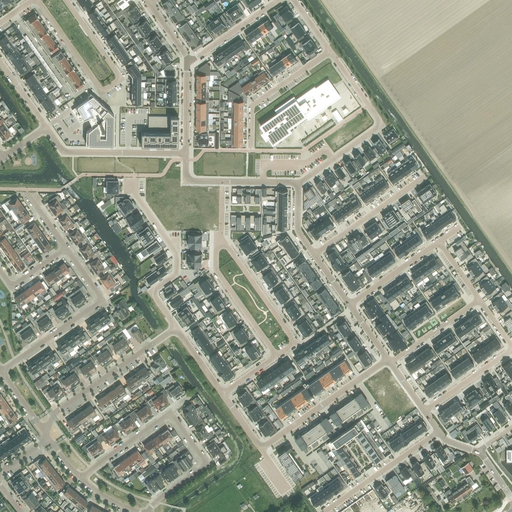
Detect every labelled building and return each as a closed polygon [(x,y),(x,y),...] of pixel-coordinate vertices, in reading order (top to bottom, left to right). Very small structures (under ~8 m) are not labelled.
[(84,9),(88,6),(89,7),(93,5),(89,0),(86,0),(81,4),(84,9)] [(128,4),(126,0),(118,0),(115,2),(117,6),(119,5),(122,8),(128,4)] [(162,4),(166,9),(173,3),(171,0),(168,0),(167,0),(166,0),(164,2),(165,2),(162,4)] [(169,13),(176,8),(175,5),(177,3),(175,2),(173,3),(166,9),(169,13)] [(245,9),(240,2),(232,7),(239,17),(242,15),(242,14),(244,13),(242,11),(245,9)] [(123,10),(128,17),(138,10),(135,5),(130,9),(129,7),(130,6),(129,6),(123,10)] [(190,5),(187,7),(192,14),(195,12),(190,5)] [(275,10),(280,17),(291,10),(287,5),(284,8),(282,5),(275,10)] [(195,12),(197,15),(206,9),(204,6),(198,10),(195,12)] [(87,13),(90,18),(100,11),(96,7),(87,13)] [(224,13),(229,20),(232,18),(233,20),(235,19),(236,20),(239,17),(232,7),(224,13)] [(172,17),(182,11),(181,10),(179,12),(176,8),(169,13),(172,17)] [(141,14),(138,10),(128,17),(132,23),(138,19),(136,17),(141,14)] [(281,17),(287,24),(292,20),(291,18),(294,15),(291,11),(291,10),(280,17),(280,18),(281,17)] [(93,22),(103,16),(104,15),(101,11),(100,11),(90,18),(93,22)] [(179,20),(180,22),(185,18),(184,16),(182,13),(183,12),(182,11),(172,17),(175,22),(179,20)] [(35,14),(25,21),(28,26),(32,31),(35,35),(38,40),(42,45),(45,50),(49,55),(59,48),(55,42),(48,33),(49,33),(45,28),(38,19),(35,14)] [(226,26),(224,24),(227,22),(222,14),(214,20),(221,29),(226,26)] [(96,27),(106,20),(103,16),(93,22),(96,27)] [(179,27),(182,32),(192,25),(189,21),(188,21),(186,19),(181,23),(182,25),(179,27)] [(273,27),(268,19),(264,23),(269,30),(273,27)] [(99,31),(109,25),(107,26),(104,22),(106,21),(106,20),(96,27),(99,31)] [(134,25),(138,31),(148,24),(146,20),(141,24),(139,22),(140,21),(134,25)] [(211,33),(214,31),(215,33),(221,29),(214,20),(206,25),(211,33)] [(288,26),(293,33),(302,27),(299,22),(295,24),(294,22),(288,26)] [(264,33),(269,30),(264,23),(263,23),(259,26),(264,33)] [(151,28),(148,24),(138,31),(143,38),(149,34),(149,33),(148,34),(146,32),(151,28)] [(103,36),(112,29),(109,25),(99,31),(100,32),(100,31),(103,36)] [(185,36),(193,31),(191,28),(193,27),(192,25),(182,32),(185,36)] [(264,33),(259,26),(255,29),(260,36),(264,33)] [(293,33),(298,41),(304,37),(302,34),(306,32),(302,27),(293,33)] [(260,36),(255,29),(250,32),(255,39),(260,36)] [(188,41),(196,35),(198,34),(199,34),(197,32),(195,33),(193,31),(185,36),(188,41)] [(0,44),(1,45),(12,37),(11,35),(9,37),(5,32),(0,35),(0,44)] [(255,39),(250,32),(246,35),(251,43),(255,39)] [(109,45),(119,38),(115,34),(106,40),(109,45)] [(191,45),(202,38),(201,38),(199,40),(197,37),(199,36),(198,34),(196,35),(188,41),(191,45)] [(148,46),(149,46),(159,39),(156,35),(151,38),(150,36),(145,39),(149,45),(148,46)] [(4,50),(13,43),(11,41),(14,39),(12,37),(1,45),(4,50)] [(109,45),(112,50),(122,43),(119,38),(109,45)] [(194,50),(197,48),(197,49),(200,47),(200,46),(203,44),(201,41),(203,40),(202,38),(191,45),(194,50)] [(305,50),(314,44),(314,43),(310,39),(307,41),(305,38),(299,43),(305,50)] [(162,43),(159,39),(149,46),(153,52),(153,53),(159,48),(158,49),(157,47),(162,43)] [(240,39),(236,42),(242,52),(245,50),(246,51),(250,48),(245,41),(242,42),(240,39)] [(242,52),(236,42),(231,45),(238,55),(242,52)] [(7,55),(14,49),(11,45),(13,43),(4,50),(7,55)] [(116,54),(125,47),(122,43),(112,50),(113,50),(116,54)] [(311,59),(317,55),(314,51),(318,48),(314,44),(305,50),(311,59)] [(238,55),(231,45),(227,49),(233,58),(238,55)] [(140,53),(136,46),(133,48),(132,49),(137,56),(140,53)] [(119,58),(129,51),(128,49),(126,50),(124,48),(125,47),(116,54),(119,58)] [(14,49),(7,55),(10,59),(18,54),(20,52),(16,48),(14,49)] [(233,58),(227,49),(223,52),(222,51),(229,61),(233,58)] [(155,54),(160,60),(169,54),(166,50),(161,53),(160,51),(161,51),(160,50),(155,54)] [(51,57),(74,91),(84,84),(81,79),(80,79),(74,70),(71,65),(70,65),(60,51),(51,57)] [(122,63),(125,61),(127,63),(133,59),(128,52),(130,51),(129,51),(119,58),(122,63)] [(229,61),(222,51),(218,55),(225,64),(229,61)] [(18,54),(10,59),(14,64),(25,56),(23,57),(20,52),(18,54)] [(296,60),(291,52),(287,55),(286,55),(292,63),(296,60)] [(172,58),(169,54),(160,60),(164,67),(169,63),(167,61),(172,58)] [(218,69),(225,64),(218,55),(213,58),(216,61),(213,63),(218,69)] [(287,66),(292,63),(286,55),(282,58),(287,66)] [(25,56),(14,64),(17,68),(24,63),(26,62),(24,59),(26,58),(25,56)] [(283,69),(287,66),(282,58),(282,59),(278,62),(283,69)] [(127,63),(124,65),(127,68),(126,68),(129,73),(138,66),(135,62),(133,59),(127,63)] [(17,68),(20,73),(21,72),(23,75),(31,69),(26,62),(24,63),(17,68)] [(278,72),(283,69),(278,62),(273,65),(278,72)] [(199,75),(197,75),(210,75),(210,65),(208,65),(207,63),(199,68),(199,75)] [(165,76),(175,76),(175,72),(174,72),(174,71),(174,72),(173,72),(173,69),(170,64),(163,69),(165,71),(165,76)] [(269,68),(274,76),(278,72),(273,65),(269,68)] [(132,77),(141,74),(136,68),(138,67),(138,66),(129,73),(132,77)] [(265,82),(269,79),(269,77),(270,76),(268,73),(265,69),(258,73),(265,82)] [(258,72),(253,75),(260,85),(262,84),(265,82),(258,73),(258,72)] [(28,84),(40,76),(38,75),(36,76),(34,73),(25,80),(28,84)] [(260,85),(253,75),(249,78),(256,88),(259,86),(260,85)] [(32,89),(41,82),(39,80),(41,78),(40,76),(28,84),(32,89)] [(256,88),(249,78),(245,81),(251,91),(253,90),(256,88)] [(165,87),(176,88),(176,82),(171,82),(172,79),(165,79),(165,82),(165,87)] [(328,80),(316,89),(314,87),(296,100),(294,97),(276,110),(278,113),(260,125),(264,131),(262,133),(266,139),(269,137),(273,144),(292,131),(289,128),(306,116),(309,119),(340,97),(328,80)] [(240,84),(244,91),(247,94),(250,92),(251,91),(245,81),(240,84)] [(35,94),(45,86),(44,85),(42,86),(40,83),(41,83),(41,82),(32,89),(35,94)] [(238,82),(229,88),(239,94),(241,93),(243,91),(244,91),(240,84),(238,82)] [(38,98),(45,93),(42,89),(45,86),(35,94),(38,98)] [(239,96),(228,90),(228,102),(234,102),(243,102),(243,101),(239,101),(239,100),(239,97),(239,96)] [(197,91),(197,97),(201,97),(201,100),(209,100),(209,97),(209,91),(197,91)] [(41,103),(51,96),(49,94),(47,95),(45,93),(38,98),(41,103)] [(88,98),(72,110),(79,121),(90,116),(94,125),(88,130),(88,144),(113,144),(114,115),(92,95),(88,98)] [(44,107),(54,101),(51,96),(41,103),(44,107)] [(135,104),(135,106),(143,106),(143,98),(131,98),(132,98),(132,103),(135,104)] [(48,112),(50,110),(52,113),(59,108),(54,101),(44,107),(48,112)] [(336,110),(332,113),(338,122),(343,119),(336,110)] [(141,133),(141,145),(145,146),(145,144),(148,144),(148,145),(148,146),(152,146),(152,144),(155,144),(155,146),(160,146),(160,144),(162,144),(162,146),(167,146),(167,144),(170,144),(170,146),(174,146),(174,144),(178,144),(178,120),(176,120),(176,116),(170,116),(148,116),(148,128),(170,128),(170,133),(141,133)] [(4,121),(0,123),(0,134),(8,129),(3,121),(4,121)] [(197,124),(196,130),(200,130),(200,133),(208,133),(208,124),(197,124)] [(14,136),(8,129),(0,134),(0,136),(1,137),(0,139),(1,140),(3,140),(4,139),(6,138),(8,140),(14,136)] [(393,129),(383,136),(389,143),(398,137),(393,129)] [(198,145),(209,145),(209,138),(208,138),(208,133),(200,133),(200,138),(198,138),(198,145)] [(374,143),(373,143),(373,144),(380,153),(386,149),(379,139),(378,140),(377,139),(374,142),(374,143)] [(404,147),(408,153),(413,149),(409,144),(404,147)] [(363,150),(370,160),(376,156),(377,158),(380,156),(374,148),(372,150),(369,146),(363,150)] [(353,157),(360,166),(368,160),(364,155),(362,157),(359,153),(353,157)] [(403,157),(406,161),(413,170),(414,169),(418,166),(414,161),(411,157),(408,159),(405,156),(403,157)] [(348,168),(347,169),(349,172),(350,172),(351,173),(354,170),(356,172),(360,170),(354,161),(352,163),(350,160),(344,163),(348,168)] [(406,161),(401,164),(408,173),(413,170),(406,161)] [(401,164),(397,167),(403,176),(408,173),(401,164)] [(339,167),(334,170),(340,179),(344,176),(345,178),(349,175),(343,166),(340,168),(339,167)] [(403,176),(397,167),(392,170),(399,179),(403,176)] [(397,181),(399,179),(392,170),(387,174),(392,180),(391,180),(394,184),(398,182),(397,181)] [(326,177),(325,177),(331,187),(336,184),(341,191),(344,189),(333,173),(330,175),(329,174),(328,175),(328,174),(325,176),(326,177)] [(381,176),(377,179),(384,190),(387,188),(387,187),(388,186),(388,187),(389,187),(381,176)] [(107,178),(107,187),(118,187),(118,181),(114,181),(114,178),(107,178)] [(373,183),(380,193),(382,191),(384,190),(377,179),(374,181),(376,183),(374,185),(373,183)] [(320,180),(315,184),(322,193),(329,188),(325,182),(322,183),(320,180)] [(368,185),(375,196),(378,194),(379,193),(380,193),(373,183),(369,186),(368,185)] [(430,198),(437,193),(430,183),(423,188),(430,198)] [(151,184),(151,191),(156,196),(154,197),(160,202),(159,203),(162,206),(165,208),(163,209),(169,214),(167,215),(172,219),(177,219),(177,220),(185,220),(188,220),(195,220),(195,192),(184,192),(184,193),(176,193),(176,184),(165,184),(162,186),(161,184),(151,184)] [(368,185),(363,188),(371,199),(374,197),(373,197),(375,196),(368,185)] [(304,192),(304,211),(304,209),(317,200),(321,206),(325,203),(313,186),(312,186),(304,192)] [(107,187),(107,198),(110,198),(110,195),(114,195),(114,193),(118,193),(118,187),(107,187)] [(232,195),(232,203),(237,203),(237,202),(241,202),(241,203),(241,195),(241,188),(237,188),(237,195),(232,195)] [(241,195),(241,203),(246,203),(246,202),(250,202),(250,203),(250,196),(250,188),(246,188),(246,195),(242,195),(241,195)] [(250,196),(250,203),(255,203),(255,202),(261,202),(262,202),(262,188),(255,188),(255,196),(251,196),(250,196)] [(361,190),(359,192),(366,202),(367,202),(366,202),(368,201),(371,199),(363,188),(363,189),(365,191),(363,192),(361,190)] [(416,197),(421,204),(423,202),(423,203),(430,198),(423,188),(416,193),(419,196),(417,198),(416,197)] [(51,211),(61,204),(59,201),(61,199),(60,197),(59,197),(57,195),(49,201),(51,203),(48,205),(50,207),(49,208),(51,211)] [(354,195),(349,198),(357,209),(360,207),(359,207),(361,206),(354,195)] [(116,201),(121,209),(130,202),(128,199),(123,199),(123,197),(116,197),(116,201)] [(4,203),(9,210),(11,209),(20,203),(17,198),(12,201),(10,199),(4,203)] [(350,199),(346,202),(352,212),(353,212),(352,212),(354,211),(357,209),(349,198),(349,199),(350,199)] [(405,201),(411,210),(415,208),(418,212),(422,210),(414,199),(411,201),(409,198),(405,201)] [(407,213),(411,210),(405,201),(400,204),(403,207),(399,210),(407,220),(411,218),(407,213)] [(53,213),(54,213),(55,215),(60,211),(62,214),(68,210),(63,202),(61,204),(51,211),(53,213)] [(119,210),(123,217),(132,211),(130,209),(134,207),(130,202),(121,209),(119,210)] [(342,203),(340,205),(348,215),(349,214),(350,214),(352,212),(346,202),(345,203),(346,204),(344,206),(342,203)] [(24,208),(20,203),(11,209),(15,214),(24,208)] [(336,204),(334,205),(344,218),(345,217),(348,215),(340,205),(338,206),(337,204),(336,204)] [(338,210),(331,215),(336,222),(338,221),(339,222),(339,221),(341,220),(344,218),(334,205),(334,206),(338,210)] [(442,205),(439,207),(449,222),(456,218),(449,208),(448,210),(446,208),(445,209),(442,205)] [(441,214),(438,216),(445,225),(449,222),(439,207),(440,210),(439,211),(441,214)] [(27,212),(24,208),(15,214),(18,219),(27,212)] [(394,223),(402,218),(398,211),(395,213),(393,209),(389,212),(388,213),(394,223)] [(68,210),(62,214),(63,216),(59,220),(60,222),(59,222),(61,225),(71,218),(69,215),(72,214),(70,212),(68,210)] [(31,217),(27,212),(18,219),(21,224),(23,223),(31,217)] [(124,219),(128,225),(141,217),(140,216),(138,213),(133,216),(131,213),(124,219)] [(387,228),(394,223),(388,213),(386,214),(382,217),(385,220),(382,222),(387,228)] [(434,214),(432,216),(441,228),(445,225),(438,216),(436,218),(434,214)] [(231,215),(231,222),(237,222),(237,230),(241,230),(241,223),(241,215),(241,216),(237,216),(237,215),(231,215)] [(241,215),(241,223),(246,223),(246,230),(250,230),(250,223),(250,215),(250,216),(246,216),(246,215),(241,215)] [(250,215),(250,223),(255,223),(255,230),(261,230),(261,216),(255,216),(255,215),(250,215)] [(332,222),(333,221),(330,216),(323,220),(322,218),(329,229),(334,225),(332,222)] [(432,220),(430,222),(436,232),(437,232),(436,231),(441,228),(432,216),(430,217),(432,220)] [(141,217),(128,225),(133,232),(141,226),(139,224),(143,221),(141,218),(141,217)] [(70,226),(72,229),(78,224),(77,222),(76,222),(75,222),(72,218),(71,218),(61,225),(63,228),(64,228),(66,230),(70,226)] [(329,229),(322,218),(320,220),(321,222),(319,224),(325,232),(329,229)] [(424,220),(422,221),(432,235),(436,232),(430,222),(427,224),(424,220)] [(12,228),(7,221),(4,223),(3,224),(8,231),(12,228)] [(419,226),(417,227),(423,235),(424,234),(427,238),(432,235),(422,221),(425,225),(421,228),(419,226)] [(28,234),(38,227),(34,222),(25,229),(28,234)] [(377,235),(385,229),(380,222),(377,224),(376,222),(370,225),(377,235)] [(16,231),(22,227),(24,225),(23,223),(21,224),(14,229),(16,231)] [(315,223),(313,225),(314,227),(320,235),(325,232),(319,224),(316,225),(315,223)] [(78,224),(72,229),(74,231),(69,234),(70,236),(70,237),(72,240),(80,234),(82,233),(79,228),(80,227),(78,224)] [(272,224),(272,235),(282,232),(282,230),(283,230),(283,229),(287,229),(287,224),(272,224)] [(364,233),(369,240),(377,235),(370,225),(365,229),(367,231),(364,233)] [(28,234),(26,235),(27,238),(30,236),(32,239),(41,232),(38,227),(28,234)] [(135,233),(139,240),(151,232),(147,227),(144,229),(143,228),(135,233)] [(311,229),(307,232),(311,237),(313,235),(315,239),(320,235),(314,227),(311,229)] [(414,233),(411,235),(418,244),(422,241),(417,233),(416,232),(414,229),(412,231),(414,233)] [(41,232),(32,239),(34,241),(31,243),(33,245),(35,244),(35,243),(44,237),(41,232)] [(151,232),(139,240),(144,246),(152,241),(151,239),(154,236),(151,232)] [(0,246),(1,247),(10,241),(5,234),(0,236),(0,239),(1,240),(0,240),(0,246)] [(83,239),(80,234),(72,240),(74,243),(75,242),(76,244),(81,241),(82,243),(89,239),(90,238),(89,236),(88,237),(87,236),(83,239)] [(239,243),(243,249),(253,242),(248,234),(241,239),(241,240),(242,239),(244,240),(239,243)] [(284,236),(276,241),(279,246),(290,238),(287,234),(284,236)] [(361,248),(368,243),(363,235),(361,237),(359,234),(355,236),(355,235),(355,236),(354,237),(354,236),(353,237),(354,237),(353,237),(361,248)] [(411,235),(407,238),(413,248),(418,244),(411,235)] [(48,242),(44,237),(35,243),(35,244),(39,248),(40,247),(48,242)] [(354,253),(361,248),(353,237),(353,238),(352,237),(352,238),(351,239),(351,238),(351,239),(348,241),(350,244),(349,246),(354,253)] [(459,248),(455,251),(458,255),(468,248),(462,241),(464,240),(464,239),(462,237),(455,242),(459,248)] [(290,238),(279,246),(280,245),(283,250),(293,243),(290,238)] [(401,239),(409,251),(413,248),(407,238),(403,241),(401,239)] [(80,252),(82,255),(91,249),(93,247),(91,244),(90,242),(91,242),(90,240),(89,239),(82,243),(84,246),(79,249),(81,251),(80,252)] [(400,243),(398,245),(405,254),(409,251),(401,239),(399,241),(400,243)] [(10,241),(1,247),(4,252),(12,247),(10,244),(12,243),(10,241)] [(140,252),(143,257),(153,250),(154,253),(160,249),(159,246),(156,241),(140,252)] [(51,247),(48,242),(40,247),(44,252),(40,254),(42,257),(48,253),(47,250),(51,247)] [(258,249),(253,242),(243,249),(247,254),(251,251),(252,253),(251,254),(258,249)] [(293,243),(283,250),(284,249),(287,254),(286,254),(296,248),(293,243)] [(398,245),(393,248),(398,255),(400,257),(404,254),(405,254),(398,245)] [(13,249),(12,247),(4,252),(7,257),(18,249),(17,246),(13,249)] [(331,253),(327,255),(331,260),(330,260),(340,254),(334,246),(328,250),(331,253)] [(372,246),(363,252),(365,255),(374,249),(372,246)] [(18,249),(7,257),(10,261),(20,255),(18,253),(21,250),(20,248),(18,249)] [(296,248),(286,254),(290,259),(299,252),(296,248)] [(468,248),(458,255),(461,260),(465,257),(467,260),(473,256),(468,248)] [(91,249),(82,255),(84,258),(85,257),(86,259),(91,256),(93,258),(99,254),(97,251),(94,253),(91,249)] [(395,260),(393,258),(395,257),(390,250),(384,254),(391,264),(395,260)] [(99,254),(93,258),(95,260),(90,264),(91,266),(90,266),(92,269),(101,263),(103,262),(99,258),(101,256),(100,255),(103,253),(102,251),(101,252),(99,254)] [(255,265),(264,258),(259,251),(252,256),(253,256),(254,255),(255,257),(251,260),(255,265)] [(160,255),(158,252),(152,256),(158,264),(164,259),(164,260),(165,259),(165,258),(167,257),(164,252),(160,255)] [(361,257),(365,255),(363,252),(356,257),(358,260),(359,259),(361,257)] [(330,260),(334,265),(343,258),(346,256),(344,255),(342,256),(340,254),(330,260)] [(391,264),(384,254),(379,258),(386,267),(391,264)] [(20,255),(10,261),(14,266),(23,260),(25,258),(23,256),(21,257),(20,255)] [(113,255),(109,258),(115,265),(118,263),(113,255)] [(296,268),(306,261),(303,257),(293,263),(296,268)] [(471,265),(467,268),(470,273),(481,265),(475,257),(469,262),(471,265)] [(264,258),(255,265),(258,271),(262,268),(263,270),(270,265),(264,258)] [(334,265),(337,270),(340,268),(341,270),(348,265),(343,258),(334,265)] [(382,270),(386,267),(379,258),(375,261),(382,270)] [(429,261),(436,270),(443,265),(438,258),(435,260),(434,258),(429,261),(429,260),(429,261)] [(23,260),(14,266),(15,269),(15,270),(16,271),(17,271),(18,271),(18,270),(20,269),(22,271),(28,267),(23,260)] [(306,261),(296,268),(297,268),(298,268),(299,270),(298,271),(300,272),(309,266),(306,262),(306,261)] [(377,273),(382,270),(375,261),(371,264),(377,273)] [(431,273),(436,270),(429,261),(425,264),(431,273)] [(357,262),(354,264),(359,271),(362,269),(357,262)] [(64,263),(59,267),(64,274),(65,274),(67,272),(70,277),(75,273),(70,266),(67,268),(64,263)] [(104,268),(101,263),(92,269),(94,272),(95,272),(97,274),(101,270),(103,273),(109,268),(107,266),(104,268)] [(369,276),(371,274),(373,276),(377,273),(371,264),(364,269),(365,271),(366,273),(369,276)] [(427,276),(431,273),(425,264),(420,267),(427,276)] [(481,265),(470,273),(474,278),(478,275),(480,278),(485,274),(483,271),(480,266),(481,265)] [(277,274),(272,266),(263,272),(265,275),(263,276),(264,278),(263,279),(265,282),(277,274)] [(312,270),(309,266),(300,272),(298,274),(301,278),(302,278),(304,276),(312,270)] [(59,267),(54,270),(61,279),(66,276),(65,274),(64,274),(59,267)] [(423,279),(427,276),(420,267),(416,270),(423,279)] [(109,268),(103,273),(105,275),(100,279),(102,280),(101,281),(103,284),(113,277),(110,272),(111,271),(109,268)] [(147,278),(149,281),(152,278),(154,281),(166,273),(164,271),(165,270),(164,270),(162,268),(147,278)] [(345,280),(355,273),(353,275),(350,270),(348,268),(342,272),(344,274),(341,275),(345,280)] [(61,279),(54,270),(49,273),(55,281),(56,283),(61,279)] [(303,280),(305,282),(306,281),(315,275),(312,270),(304,276),(302,278),(303,280)] [(411,273),(413,276),(411,277),(416,284),(423,279),(416,270),(411,273)] [(55,281),(49,273),(44,277),(50,285),(55,281)] [(355,273),(345,280),(349,285),(359,278),(356,280),(355,277),(357,275),(355,273)] [(282,281),(277,274),(265,282),(267,285),(268,284),(270,286),(272,285),(274,287),(282,281)] [(315,275),(306,281),(307,283),(309,282),(311,284),(318,279),(319,279),(315,274),(315,275)] [(483,283),(479,286),(483,290),(492,283),(487,275),(481,280),(483,283)] [(116,282),(113,277),(103,284),(105,287),(106,286),(107,288),(112,285),(115,290),(121,285),(118,280),(116,282)] [(409,289),(413,286),(407,277),(402,280),(409,289)] [(200,290),(201,290),(211,283),(210,282),(211,282),(208,278),(208,279),(207,278),(203,281),(201,279),(203,278),(202,278),(194,284),(196,287),(198,285),(201,290),(200,290)] [(359,278),(349,285),(352,291),(354,289),(356,292),(364,286),(359,278)] [(313,290),(322,284),(318,279),(309,286),(310,288),(311,287),(313,290)] [(34,284),(41,293),(48,288),(44,281),(41,283),(39,280),(34,284)] [(409,289),(402,280),(397,283),(398,283),(406,294),(407,293),(406,291),(409,289)] [(460,289),(455,282),(452,284),(453,285),(449,288),(455,297),(459,293),(457,291),(460,289)] [(163,292),(167,298),(177,292),(171,283),(164,288),(166,291),(163,292)] [(211,284),(211,283),(201,290),(206,298),(211,294),(210,291),(214,288),(214,287),(212,283),(211,284)] [(284,283),(275,289),(277,291),(274,293),(276,295),(275,295),(277,298),(289,290),(284,283)] [(398,283),(393,286),(398,294),(403,290),(398,283)] [(492,283),(483,290),(486,295),(490,292),(492,295),(497,292),(495,289),(496,288),(492,283)] [(34,284),(29,287),(36,296),(41,293),(34,284)] [(81,287),(73,292),(81,303),(84,301),(84,300),(86,299),(82,294),(87,290),(83,285),(81,287)] [(170,302),(174,307),(175,306),(176,307),(179,305),(179,304),(183,300),(181,297),(191,291),(189,289),(188,287),(188,286),(172,297),(173,299),(174,300),(170,302)] [(393,286),(389,289),(394,297),(398,294),(393,286)] [(36,296),(29,287),(25,291),(31,300),(33,302),(35,301),(33,298),(36,296)] [(319,299),(328,293),(325,288),(324,289),(323,287),(314,293),(315,295),(319,299)] [(455,297),(449,288),(444,291),(444,290),(450,300),(455,297)] [(384,298),(388,304),(395,299),(394,297),(389,289),(384,293),(386,296),(384,298)] [(277,298),(279,301),(280,301),(281,303),(283,301),(285,303),(294,297),(289,290),(277,298)] [(450,300),(444,290),(439,294),(446,303),(450,300)] [(31,300),(25,291),(20,294),(26,303),(31,300)] [(81,303),(73,292),(66,297),(70,302),(72,300),(76,306),(78,305),(81,303)] [(496,300),(492,303),(495,308),(505,301),(505,300),(505,301),(502,297),(503,295),(501,292),(493,297),(496,300)] [(328,293),(319,299),(317,300),(319,302),(321,300),(323,303),(331,297),(328,293)] [(26,303),(20,294),(15,298),(18,302),(16,304),(20,310),(23,308),(22,307),(26,303)] [(207,299),(212,307),(222,300),(222,299),(222,298),(220,295),(219,295),(214,298),(213,295),(207,299)] [(440,295),(435,298),(441,306),(444,304),(446,303),(440,295)] [(334,302),(331,297),(323,303),(324,306),(322,307),(324,309),(325,308),(334,302)] [(369,306),(365,309),(368,313),(379,306),(374,298),(367,303),(369,306)] [(437,309),(441,306),(435,298),(431,301),(437,309)] [(64,299),(57,304),(58,305),(65,315),(68,313),(67,312),(69,311),(66,307),(65,305),(68,304),(64,299)] [(120,301),(115,305),(118,309),(116,311),(113,313),(116,317),(119,315),(121,318),(128,313),(125,308),(128,306),(123,299),(120,301)] [(223,300),(222,300),(212,307),(217,314),(224,309),(222,307),(226,304),(225,304),(226,303),(223,300)] [(288,307),(286,309),(287,311),(286,312),(288,315),(299,307),(294,300),(286,305),(288,307)] [(426,301),(420,306),(427,316),(432,313),(429,309),(431,308),(426,301)] [(505,301),(495,308),(498,313),(502,310),(504,313),(511,308),(505,301)] [(334,302),(325,308),(328,313),(337,306),(334,302)] [(62,317),(65,315),(58,305),(53,309),(52,307),(49,309),(53,314),(55,312),(59,318),(61,316),(62,317)] [(183,310),(178,313),(183,320),(183,321),(184,320),(187,325),(197,318),(193,313),(192,314),(186,306),(182,309),(183,310)] [(288,315),(290,318),(291,317),(293,319),(295,317),(297,320),(305,314),(300,306),(299,307),(288,315)] [(341,310),(338,306),(337,306),(328,313),(331,317),(341,310)] [(368,313),(371,317),(375,314),(377,317),(384,313),(379,306),(368,313)] [(414,307),(423,319),(425,318),(427,316),(420,306),(416,309),(414,307)] [(419,322),(423,319),(414,307),(412,308),(414,310),(411,312),(419,322)] [(40,316),(48,327),(51,325),(50,324),(52,323),(48,317),(51,316),(47,310),(44,312),(43,312),(40,314),(40,316)] [(218,316),(224,323),(234,316),(233,315),(234,315),(232,311),(231,312),(230,311),(226,314),(224,312),(226,311),(225,311),(218,316)] [(105,322),(107,324),(110,328),(113,326),(110,322),(111,321),(112,322),(115,320),(114,318),(112,315),(109,317),(105,312),(103,313),(103,312),(100,314),(105,322)] [(414,325),(419,322),(411,312),(407,315),(414,325)] [(472,316),(479,326),(486,321),(481,314),(479,316),(477,313),(473,317),(472,316)] [(98,317),(96,318),(101,325),(102,327),(107,324),(105,322),(100,314),(97,316),(98,317)] [(381,323),(377,326),(380,329),(390,322),(385,315),(379,319),(381,323)] [(409,328),(414,325),(407,315),(400,319),(405,326),(407,325),(409,328)] [(48,327),(40,316),(32,321),(36,326),(38,324),(42,330),(44,328),(45,329),(48,327)] [(234,316),(224,323),(229,330),(236,326),(236,325),(234,326),(233,324),(237,321),(237,320),(235,316),(234,317),(234,316)] [(472,316),(468,319),(476,331),(478,330),(476,328),(479,326),(472,316)] [(298,321),(300,324),(297,326),(299,327),(298,328),(300,331),(309,324),(304,317),(298,321)] [(101,325),(96,318),(94,319),(91,320),(98,330),(102,327),(101,325)] [(333,324),(339,332),(348,326),(345,321),(342,322),(340,319),(333,324)] [(468,320),(464,323),(470,332),(474,329),(476,331),(468,319),(468,320)] [(98,330),(91,320),(88,323),(89,323),(87,325),(91,330),(88,332),(92,337),(99,332),(98,330)] [(23,328),(31,339),(34,337),(33,336),(35,335),(31,329),(34,327),(30,322),(23,328)] [(380,329),(382,333),(386,330),(389,334),(395,329),(390,322),(380,329)] [(191,332),(194,336),(203,330),(200,325),(199,323),(192,327),(194,330),(191,332)] [(300,331),(302,334),(303,333),(304,335),(307,334),(308,336),(317,330),(312,323),(309,324),(300,331)] [(464,323),(459,326),(466,335),(470,332),(464,323)] [(348,326),(339,332),(344,339),(351,335),(349,332),(351,330),(348,326)] [(459,326),(455,329),(456,331),(455,332),(458,337),(460,336),(461,339),(466,335),(459,326)] [(143,336),(137,329),(134,331),(132,327),(126,330),(132,339),(135,337),(138,340),(143,336)] [(230,332),(235,339),(245,332),(245,331),(243,327),(242,328),(242,327),(237,331),(236,328),(237,327),(230,332)] [(31,339),(23,328),(16,333),(19,338),(22,336),(25,342),(27,340),(28,341),(31,339)] [(78,331),(78,330),(75,332),(80,340),(82,342),(81,342),(83,343),(90,338),(86,333),(84,335),(80,329),(78,331)] [(197,341),(207,334),(209,332),(207,331),(205,332),(203,330),(194,336),(197,341)] [(393,339),(388,342),(391,346),(404,337),(402,338),(397,331),(390,336),(393,339)] [(72,335),(71,336),(76,343),(77,345),(81,342),(82,342),(80,340),(75,332),(72,334),(72,335)] [(246,333),(245,332),(235,339),(235,340),(236,339),(239,343),(238,344),(240,347),(247,342),(246,342),(244,340),(249,337),(248,336),(249,336),(247,332),(246,333)] [(451,332),(446,335),(453,345),(457,341),(451,332)] [(118,342),(124,351),(128,348),(127,347),(129,346),(125,341),(128,339),(130,342),(124,333),(119,337),(121,340),(118,342)] [(325,333),(321,337),(321,336),(328,346),(334,341),(329,334),(327,336),(325,333)] [(200,345),(210,338),(207,334),(197,341),(200,345)] [(351,335),(344,339),(349,347),(358,340),(355,335),(353,337),(351,335)] [(446,335),(442,338),(448,348),(453,345),(446,335)] [(76,343),(71,336),(69,337),(69,336),(66,338),(66,339),(73,348),(77,345),(76,343)] [(328,346),(321,336),(316,340),(325,352),(330,349),(328,346)] [(490,339),(489,340),(496,349),(501,346),(499,344),(501,343),(496,336),(490,340),(490,339)] [(391,346),(394,350),(398,347),(400,350),(407,346),(404,341),(406,340),(404,337),(391,346)] [(210,338),(200,345),(203,349),(213,343),(215,341),(214,339),(211,341),(210,338)] [(442,338),(437,341),(444,351),(448,348),(442,338)] [(64,339),(61,341),(69,353),(74,349),(73,348),(66,339),(65,340),(64,339)] [(325,352),(316,340),(312,343),(319,352),(321,355),(325,352)] [(358,340),(349,347),(354,354),(361,349),(359,347),(362,345),(358,340)] [(489,340),(485,343),(492,352),(494,350),(496,349),(489,340)] [(61,351),(58,353),(62,358),(69,353),(61,341),(58,343),(59,344),(57,345),(61,351)] [(124,351),(118,342),(115,344),(113,341),(108,344),(112,350),(115,348),(118,354),(120,352),(121,353),(124,351)] [(437,341),(433,345),(434,347),(433,348),(438,355),(444,351),(437,341)] [(207,354),(216,347),(213,343),(203,349),(207,354)] [(312,343),(308,346),(316,357),(318,356),(316,354),(319,352),(312,343)] [(481,346),(487,355),(491,352),(492,352),(485,343),(485,344),(481,347),(481,346)] [(247,355),(257,349),(256,348),(257,347),(255,344),(254,344),(253,344),(249,347),(247,344),(242,348),(244,351),(247,355)] [(101,352),(108,362),(111,360),(111,359),(112,358),(109,352),(111,351),(107,345),(102,348),(103,350),(101,352)] [(308,346),(303,349),(310,358),(312,357),(314,359),(316,357),(308,346)] [(481,346),(476,349),(483,358),(487,355),(481,346)] [(429,348),(424,351),(431,360),(437,356),(432,349),(430,350),(429,348)] [(257,349),(247,355),(251,360),(250,360),(252,363),(259,358),(257,359),(256,357),(260,353),(261,352),(258,349),(257,349)] [(303,349),(299,352),(307,364),(309,362),(307,360),(310,358),(303,349)] [(361,349),(354,354),(359,362),(369,355),(365,350),(363,352),(361,349)] [(477,350),(470,354),(475,361),(477,360),(478,361),(483,358),(476,349),(477,350)] [(52,363),(53,364),(60,359),(57,354),(54,356),(50,350),(49,352),(48,351),(45,353),(52,363)] [(108,362),(101,352),(99,350),(96,352),(97,352),(92,356),(96,361),(98,360),(102,365),(104,364),(105,365),(108,362)] [(424,351),(420,354),(426,363),(431,360),(424,351)] [(209,358),(213,362),(223,355),(221,356),(220,355),(218,352),(209,358)] [(299,366),(305,362),(307,364),(299,352),(298,352),(299,352),(294,355),(296,358),(294,359),(299,366)] [(52,363),(45,353),(42,355),(43,356),(41,357),(47,366),(52,363)] [(415,357),(423,368),(425,367),(424,365),(426,363),(420,354),(415,357)] [(223,355),(213,362),(216,367),(226,359),(223,355)] [(369,355),(359,362),(365,369),(372,364),(370,361),(372,360),(369,355)] [(84,364),(92,374),(95,371),(94,370),(96,369),(92,364),(95,362),(91,356),(86,360),(87,362),(84,364)] [(36,359),(37,360),(43,369),(47,366),(41,357),(39,358),(39,357),(36,359)] [(166,365),(160,357),(153,361),(156,364),(154,365),(154,364),(151,366),(155,371),(159,368),(160,370),(166,365)] [(415,357),(411,360),(417,369),(422,366),(423,368),(415,357)] [(469,357),(464,360),(469,368),(474,364),(469,357)] [(218,371),(229,364),(226,359),(216,367),(219,371),(218,371)] [(37,360),(35,361),(34,360),(32,362),(39,372),(43,369),(37,360)] [(296,370),(289,360),(284,363),(291,373),(296,370)] [(309,385),(315,394),(326,387),(336,380),(346,373),(351,369),(345,360),(339,363),(339,364),(329,371),(329,370),(319,378),(309,385)] [(408,366),(406,367),(410,374),(417,369),(411,360),(410,360),(411,360),(406,363),(408,366)] [(464,360),(460,363),(465,371),(469,368),(464,360)] [(511,363),(510,361),(502,367),(504,370),(502,371),(503,373),(511,366),(511,363)] [(39,372),(32,362),(29,364),(29,365),(27,366),(31,372),(29,374),(32,379),(35,377),(34,375),(39,372)] [(291,373),(284,363),(280,366),(287,376),(291,373)] [(460,363),(455,367),(460,374),(465,371),(460,363)] [(92,374),(84,364),(82,366),(80,364),(75,367),(79,373),(82,371),(86,377),(88,375),(88,376),(92,374)] [(218,371),(222,376),(232,368),(229,364),(218,371)] [(279,366),(280,366),(275,369),(283,379),(287,376),(280,366),(279,366)] [(511,366),(503,373),(504,372),(506,375),(504,376),(505,378),(511,373),(511,366)] [(69,376),(75,385),(79,383),(78,382),(80,381),(76,375),(78,373),(74,367),(69,371),(71,374),(69,376)] [(140,371),(147,380),(154,375),(150,370),(148,372),(144,367),(140,371)] [(455,367),(451,370),(456,377),(460,374),(455,367)] [(232,368),(222,376),(225,380),(228,378),(230,380),(235,376),(230,370),(232,368)] [(283,379),(275,369),(271,372),(278,383),(283,379)] [(140,371),(135,374),(142,384),(147,380),(140,371)] [(278,383),(271,372),(266,375),(274,386),(278,383)] [(447,373),(442,376),(447,383),(452,380),(447,373)] [(135,374),(130,377),(137,387),(142,384),(135,374)] [(75,385),(69,376),(66,378),(64,375),(59,379),(63,384),(65,383),(69,388),(71,387),(72,388),(75,385)] [(266,375),(262,378),(268,387),(269,389),(274,386),(266,375)] [(442,376),(438,379),(443,386),(447,383),(442,376)] [(489,379),(487,381),(495,391),(502,386),(497,378),(494,380),(492,376),(489,378),(489,379)] [(137,387),(130,377),(126,381),(129,385),(126,387),(130,392),(137,387)] [(262,379),(257,382),(258,383),(260,386),(258,387),(261,392),(268,387),(262,378),(262,379)] [(49,383),(52,387),(59,397),(62,394),(62,393),(63,392),(60,387),(62,385),(58,379),(53,383),(52,381),(49,383)] [(438,379),(433,382),(438,389),(443,386),(438,379)] [(47,384),(44,380),(36,386),(38,390),(41,388),(41,387),(40,385),(41,384),(43,386),(47,384)] [(485,387),(482,389),(487,396),(495,391),(487,381),(483,384),(485,387)] [(433,382),(429,385),(434,393),(438,389),(433,382)] [(130,392),(126,387),(124,388),(121,384),(116,387),(123,397),(130,392)] [(174,397),(183,391),(179,385),(172,390),(170,387),(166,390),(170,397),(171,397),(170,396),(172,394),(174,397)] [(429,385),(424,388),(429,396),(434,393),(429,385)] [(238,396),(241,401),(251,393),(246,386),(239,391),(241,394),(238,396)] [(59,397),(52,387),(49,389),(47,387),(42,391),(48,399),(51,397),(53,400),(55,398),(55,399),(59,397)] [(110,390),(111,391),(116,398),(118,400),(123,397),(116,387),(114,389),(113,388),(110,390)] [(276,408),(282,418),(288,414),(298,407),(308,400),(313,396),(306,387),(301,390),(291,398),(281,405),(276,408)] [(162,394),(157,397),(163,406),(168,402),(165,397),(168,395),(164,389),(161,392),(162,394)] [(475,389),(470,393),(478,404),(477,403),(485,398),(479,391),(477,392),(475,389)] [(116,398),(111,391),(106,394),(113,404),(115,402),(114,400),(116,398)] [(249,406),(257,401),(251,393),(241,401),(244,405),(247,403),(249,406)] [(326,417),(295,439),(302,449),(302,448),(307,445),(308,445),(312,441),(313,441),(317,438),(318,437),(322,434),(323,434),(328,431),(328,430),(333,427),(337,424),(342,420),(347,417),(352,413),(357,410),(357,409),(362,406),(363,406),(367,402),(368,402),(361,393),(330,414),(331,416),(328,419),(326,417)] [(467,399),(465,401),(470,409),(473,407),(473,408),(474,407),(478,404),(470,393),(465,396),(467,399)] [(510,414),(511,413),(511,403),(511,404),(511,403),(511,397),(509,393),(504,397),(508,401),(503,404),(510,414)] [(101,397),(102,397),(109,407),(113,404),(106,394),(105,395),(104,394),(101,397)] [(488,401),(491,404),(499,398),(497,394),(488,401)] [(156,395),(147,401),(151,406),(154,404),(158,409),(163,406),(157,397),(156,395)] [(109,407),(102,397),(97,401),(100,405),(98,407),(101,412),(109,407)] [(251,416),(262,408),(260,410),(257,405),(262,402),(259,399),(257,401),(249,406),(251,409),(248,411),(251,416)] [(458,400),(453,403),(458,411),(460,413),(466,409),(464,405),(463,406),(458,400)] [(498,410),(493,414),(495,416),(494,416),(496,419),(499,422),(501,421),(502,420),(505,418),(502,412),(504,411),(496,400),(492,403),(493,403),(498,410)] [(146,405),(141,409),(147,417),(152,413),(148,408),(151,406),(147,401),(146,402),(144,403),(146,405)] [(11,408),(7,403),(0,408),(0,411),(2,414),(11,408)] [(200,409),(204,407),(202,404),(195,409),(191,404),(192,403),(184,408),(186,411),(185,412),(183,413),(183,414),(184,415),(184,416),(185,416),(186,416),(187,418),(200,409)] [(453,403),(449,407),(454,414),(455,416),(460,413),(458,411),(453,403)] [(90,405),(86,409),(92,418),(100,413),(96,408),(93,410),(90,405)] [(444,410),(449,417),(454,414),(449,407),(444,410)] [(2,414),(1,415),(4,420),(5,419),(14,413),(11,408),(2,414)] [(255,420),(258,418),(260,421),(267,416),(262,408),(251,416),(255,420)] [(81,412),(87,421),(88,422),(90,420),(93,424),(95,422),(92,418),(86,409),(81,412)] [(147,417),(141,409),(138,411),(137,409),(131,412),(135,418),(138,416),(141,421),(147,417)] [(202,412),(200,409),(187,418),(188,419),(188,420),(188,421),(189,422),(190,422),(190,423),(191,424),(194,422),(196,425),(203,420),(199,414),(202,412)] [(441,416),(438,417),(443,424),(448,421),(447,419),(449,417),(444,410),(439,413),(441,416)] [(87,421),(81,412),(76,415),(81,422),(82,424),(87,421)] [(135,418),(131,412),(126,416),(127,418),(124,420),(130,429),(135,425),(132,420),(135,418)] [(10,427),(15,424),(13,421),(18,418),(17,417),(17,416),(16,414),(14,414),(14,413),(5,419),(9,424),(8,424),(10,427)] [(76,415),(72,418),(77,426),(79,424),(81,426),(83,425),(82,424),(81,422),(76,415)] [(262,431),(272,423),(267,416),(260,421),(262,424),(259,426),(262,431)] [(482,421),(481,421),(488,431),(489,431),(488,431),(494,427),(488,417),(487,417),(482,421)] [(79,429),(77,426),(72,418),(67,422),(69,425),(67,426),(66,425),(65,425),(72,434),(79,429)] [(420,418),(415,421),(422,431),(426,428),(426,427),(427,426),(423,421),(422,421),(420,418)] [(130,429),(124,420),(122,422),(120,420),(115,424),(118,429),(121,427),(125,432),(130,429)] [(348,429),(346,430),(347,432),(349,435),(351,437),(353,435),(355,434),(354,434),(363,428),(364,427),(363,427),(359,421),(360,421),(360,420),(348,429)] [(199,435),(206,430),(204,427),(206,425),(203,421),(198,424),(200,427),(195,430),(199,435)] [(415,421),(411,425),(417,434),(422,431),(415,421)] [(265,435),(268,433),(270,436),(278,431),(272,423),(262,431),(265,435)] [(477,423),(469,429),(476,439),(480,435),(479,433),(482,431),(477,423)] [(118,429),(115,424),(112,426),(113,428),(108,432),(114,440),(119,436),(116,431),(118,429)] [(411,425),(406,428),(413,437),(417,434),(411,425)] [(363,428),(354,434),(355,434),(358,439),(368,432),(369,431),(366,426),(364,427),(363,428)] [(24,427),(19,430),(26,441),(31,437),(30,436),(30,435),(29,434),(24,427)] [(406,428),(402,431),(409,441),(409,440),(413,437),(406,428)] [(165,431),(162,432),(168,440),(170,438),(172,436),(176,433),(174,430),(170,433),(167,429),(165,431)] [(465,429),(460,432),(468,442),(470,440),(471,442),(476,439),(469,429),(466,431),(465,429)] [(26,441),(19,430),(17,432),(19,434),(16,436),(21,444),(26,441)] [(206,430),(199,435),(202,440),(207,436),(209,439),(214,435),(210,431),(208,432),(206,430)] [(402,431),(397,434),(404,444),(409,441),(402,431)] [(75,441),(83,435),(81,432),(73,438),(75,441)] [(104,432),(98,435),(102,441),(105,439),(109,444),(114,440),(108,432),(105,434),(104,432)] [(168,440),(162,432),(158,436),(165,446),(167,444),(165,442),(168,440)] [(368,432),(358,439),(361,444),(371,437),(368,432)] [(14,438),(11,440),(17,448),(17,447),(21,444),(16,436),(14,434),(12,435),(14,438)] [(338,435),(327,444),(328,443),(332,449),(331,450),(341,443),(343,442),(345,440),(344,438),(342,436),(341,434),(338,435)] [(397,434),(393,437),(400,447),(404,444),(397,434)] [(97,440),(92,443),(98,452),(103,448),(99,443),(102,441),(98,435),(95,438),(97,440)] [(158,436),(153,439),(158,446),(161,445),(163,447),(165,446),(158,436)] [(210,451),(218,446),(216,443),(219,441),(216,436),(211,440),(213,442),(207,446),(208,447),(207,447),(207,448),(208,449),(209,450),(210,450),(210,451)] [(17,448),(11,440),(9,437),(4,441),(6,443),(12,451),(17,448)] [(371,437),(361,444),(362,444),(365,449),(375,442),(371,437)] [(393,437),(387,441),(391,447),(392,446),(395,450),(400,447),(393,437)] [(148,442),(154,450),(156,452),(158,451),(156,448),(158,446),(153,439),(148,442)] [(154,450),(148,442),(144,446),(147,450),(144,452),(147,457),(150,455),(149,453),(154,450)] [(375,442),(365,449),(368,454),(378,447),(375,442)] [(1,443),(0,443),(0,445),(7,454),(11,451),(11,452),(12,451),(6,443),(3,445),(1,443)] [(98,452),(92,443),(89,445),(88,443),(82,447),(86,452),(89,450),(92,455),(97,452),(98,452)] [(341,443),(331,450),(335,455),(345,448),(341,443)] [(440,445),(435,449),(442,460),(445,458),(448,461),(455,456),(451,451),(451,452),(447,447),(443,450),(440,445)] [(500,463),(507,472),(511,468),(511,445),(499,454),(500,463)] [(220,448),(218,446),(210,451),(211,452),(211,453),(211,454),(212,455),(213,455),(214,456),(218,453),(220,456),(222,458),(225,455),(223,453),(227,450),(224,446),(220,448)] [(378,447),(368,454),(369,454),(372,458),(372,459),(382,452),(378,447)] [(345,448),(335,455),(338,460),(349,453),(348,453),(345,448)] [(286,449),(278,455),(282,460),(285,465),(289,470),(292,474),(296,480),(304,474),(303,473),(300,469),(302,468),(301,468),(300,469),(297,464),(298,463),(296,464),(293,459),(295,458),(294,458),(293,459),(290,454),(291,453),(290,454),(288,451),(286,449)] [(137,450),(132,454),(139,463),(147,457),(144,452),(140,455),(137,450)] [(185,452),(180,456),(187,466),(192,463),(189,457),(191,456),(193,459),(193,458),(187,451),(185,452)] [(382,452),(372,459),(375,463),(376,462),(376,463),(385,457),(382,452)] [(349,453),(338,460),(342,465),(352,458),(348,453),(349,453)] [(139,463),(132,454),(128,457),(133,464),(135,463),(137,465),(139,464),(139,463)] [(428,454),(423,457),(430,467),(433,465),(435,469),(437,468),(441,472),(445,469),(435,454),(434,454),(430,457),(428,454)] [(187,466),(180,456),(175,459),(173,461),(178,468),(178,469),(177,466),(179,465),(182,470),(187,466)] [(133,464),(128,457),(123,460),(130,470),(132,469),(131,466),(133,464)] [(40,471),(49,464),(45,459),(41,462),(38,459),(40,458),(33,463),(37,469),(38,468),(40,471)] [(352,458),(342,465),(345,470),(356,463),(355,463),(352,458)] [(130,470),(123,460),(118,463),(124,471),(126,469),(128,472),(130,470)] [(170,466),(167,468),(173,476),(174,475),(175,475),(177,474),(177,473),(174,468),(176,466),(177,468),(178,468),(173,461),(172,460),(168,463),(170,466)] [(417,462),(412,465),(419,475),(421,473),(424,477),(431,472),(423,462),(419,465),(417,462)] [(124,471),(118,463),(116,465),(113,467),(117,471),(114,473),(118,478),(120,476),(119,474),(121,472),(122,473),(124,471)] [(356,463),(345,470),(346,470),(346,469),(350,474),(349,475),(359,468),(355,463),(356,463)] [(468,463),(463,467),(468,474),(473,470),(473,469),(468,463)] [(53,468),(49,464),(40,471),(44,476),(53,468)] [(406,466),(400,471),(405,479),(410,476),(413,480),(417,477),(410,467),(408,468),(407,468),(406,466)] [(173,476),(167,468),(164,470),(162,467),(157,471),(160,474),(163,478),(162,476),(164,475),(168,480),(169,480),(171,478),(173,476)] [(53,468),(44,476),(48,480),(57,473),(53,468)] [(359,468),(349,475),(352,480),(362,474),(361,473),(362,472),(359,468)] [(15,488),(26,480),(21,471),(13,477),(15,476),(17,478),(11,482),(15,488)] [(61,478),(57,473),(48,480),(51,485),(61,478)] [(163,479),(163,478),(160,474),(152,479),(158,487),(163,483),(161,481),(163,479)] [(390,478),(386,481),(395,494),(404,487),(396,476),(395,475),(390,478)] [(339,476),(332,480),(339,490),(343,487),(342,484),(344,483),(339,476)] [(254,477),(240,486),(257,511),(271,501),(254,477)] [(463,486),(468,492),(473,489),(471,486),(474,483),(469,477),(466,479),(468,482),(463,486)] [(61,478),(51,485),(55,490),(58,493),(63,488),(61,486),(64,482),(61,478)] [(158,487),(152,479),(145,484),(149,490),(151,488),(153,490),(158,487)] [(442,479),(438,482),(441,487),(446,484),(442,479)] [(32,487),(26,480),(15,488),(15,489),(16,490),(17,491),(18,491),(19,493),(24,489),(26,491),(32,487)] [(332,480),(328,484),(334,493),(339,490),(332,480)] [(328,484),(323,487),(330,496),(334,493),(328,484)] [(381,484),(374,489),(381,498),(388,493),(390,492),(386,486),(384,488),(381,484)] [(63,488),(58,493),(61,496),(66,499),(73,490),(69,486),(65,490),(63,488)] [(463,486),(458,490),(462,496),(468,492),(463,486)] [(318,488),(317,488),(325,499),(330,496),(323,487),(319,490),(318,488)] [(317,491),(314,493),(321,502),(325,499),(317,488),(316,489),(317,491)] [(456,491),(452,493),(457,500),(462,496),(458,490),(456,488),(454,489),(456,491)] [(447,497),(452,504),(457,500),(452,493),(449,489),(446,492),(447,493),(445,494),(445,496),(446,497),(447,497)] [(73,490),(66,499),(70,503),(78,494),(73,490)] [(27,502),(34,496),(31,492),(30,493),(28,491),(21,497),(23,499),(23,498),(27,502)] [(314,493),(307,498),(312,505),(314,503),(316,506),(321,502),(314,493)] [(83,498),(78,494),(70,503),(75,507),(83,498)] [(361,511),(362,511),(371,506),(363,494),(353,501),(361,511)] [(393,494),(390,496),(396,504),(399,502),(393,494)] [(34,496),(27,502),(30,506),(29,507),(31,509),(39,503),(37,500),(38,500),(34,496)] [(83,498),(75,507),(79,511),(80,511),(83,511),(87,508),(84,506),(87,502),(83,498)] [(43,511),(46,510),(45,510),(43,508),(46,506),(44,504),(42,502),(41,502),(37,506),(39,508),(35,511),(43,511)] [(353,511),(348,503),(339,508),(340,511),(353,511)]
